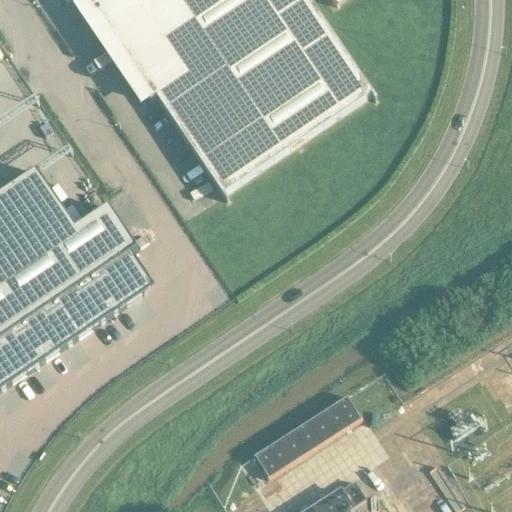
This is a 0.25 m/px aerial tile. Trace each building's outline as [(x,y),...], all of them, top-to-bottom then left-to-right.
[(82,0),(81,1),(83,3),(87,0),(137,0),(188,75),(149,101),(151,103),(157,99),(227,203),(230,202),(226,196),(371,97),(375,103),(377,102),(307,0),(331,0),(337,8),(338,7),(334,2),(336,0),(82,0)] [(161,185),(170,181),(162,163),(153,167),(161,185)] [(0,394),(143,297),(148,280),(133,259),(139,255),(137,253),(138,252),(109,210),(76,232),(37,174),(0,199),(0,394)] [(268,480),(267,480),(268,481),(363,421),(362,420),(361,420),(348,400),(349,400),(348,399),(254,459),(254,460),(255,459),(268,480)] [(349,511),(366,502),(355,485),(311,511),(349,511)]
